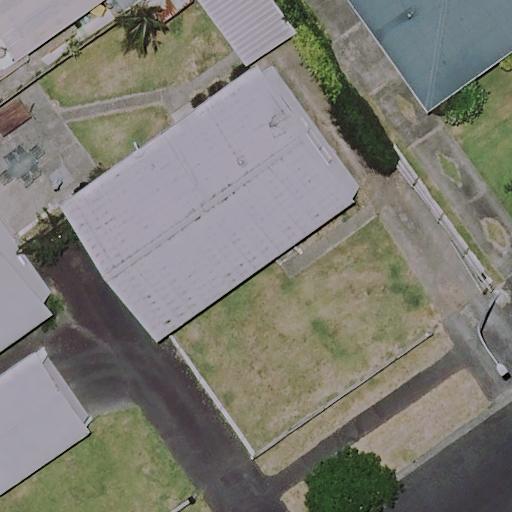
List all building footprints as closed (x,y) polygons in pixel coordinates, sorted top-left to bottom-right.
[(298,26),(279,0),(203,0),(248,62),(298,26)] [(511,0),(365,0),(433,98),(511,42),(511,0)] [(357,192),(264,61),(69,201),(162,331),(357,192)] [(0,346),(57,306),(0,226),(0,346)] [(94,426),(40,349),(0,377),(0,484),(3,489),(94,426)]
